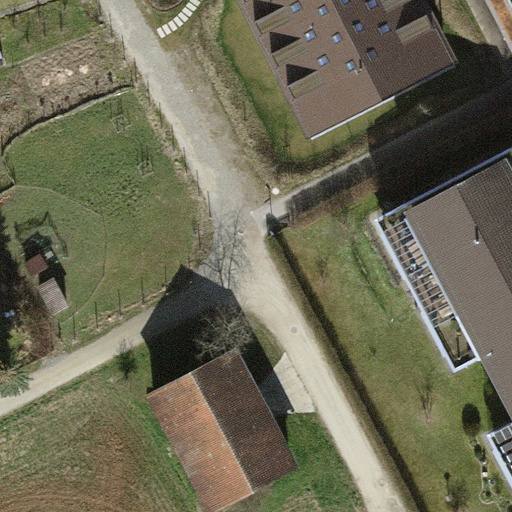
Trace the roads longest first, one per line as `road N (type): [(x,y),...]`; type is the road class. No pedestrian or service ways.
road 1 (track): [(248,242),(383,511)]
road 2 (track): [(248,242),(0,389)]
road 3 (track): [(117,0),(248,242)]
